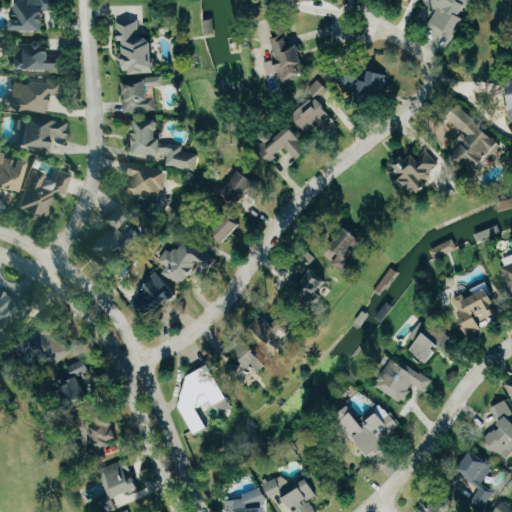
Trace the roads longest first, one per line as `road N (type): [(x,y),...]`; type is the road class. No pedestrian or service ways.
road 1 (residential): [(148,363),(212,316),(276,233),(340,170),(443,95),(443,73),(430,55),(357,28)]
road 2 (tertiary): [(208,511),(148,363),(122,321),(62,259),(0,230)]
road 3 (tertiary): [(0,247),(65,283),(113,334),(187,511)]
road 4 (residential): [(62,259),(100,177),(103,0)]
road 5 (residential): [(370,511),(511,349)]
